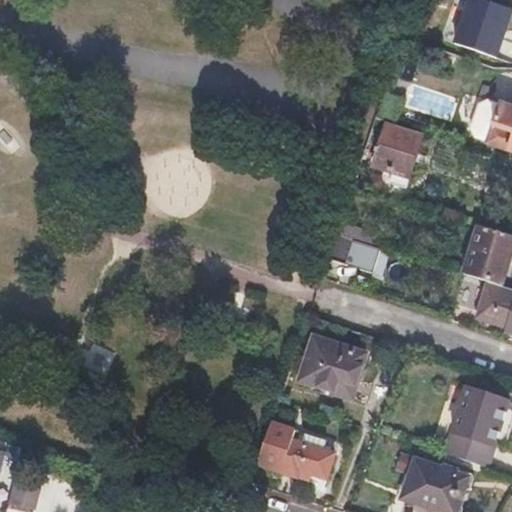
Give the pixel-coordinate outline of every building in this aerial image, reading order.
[(498,57),(511,17),(511,8),(486,0),(471,0),(457,43),(498,57)] [(401,99),(386,94),(376,122),(391,127),(401,99)] [(488,101),(478,105),(470,129),(474,138),(487,142),(487,144),(511,151),(511,107),(500,104),(500,105),(488,101)] [(421,139),(386,127),(372,167),(391,174),(388,185),(404,190),(413,165),(421,139)] [(373,235),(341,224),(336,237),(369,247),(373,235)] [(511,254),(511,237),(478,227),(463,276),(487,283),(502,287),(509,263),(511,254)] [(369,247),(336,237),(328,261),(371,275),(379,250),(369,247)] [(511,290),(502,287),(487,283),(477,316),(507,326),(506,331),(511,332),(511,290)] [(366,355),(314,338),(299,382),(322,389),(345,397),(354,372),(359,374),(366,355)] [(511,423),(511,410),(507,409),(509,402),(465,388),(444,454),(487,468),(495,446),(504,449),(510,430),(511,423)] [(272,425),(270,430),(258,468),(299,481),(302,473),(314,477),(327,481),(335,456),(325,453),(328,444),(305,436),(301,446),(290,442),(294,432),(272,425)] [(470,479),(415,461),(401,500),(437,511),(458,511),(463,498),(470,479)] [(27,478),(26,499),(40,499),(41,478),(27,478)]
